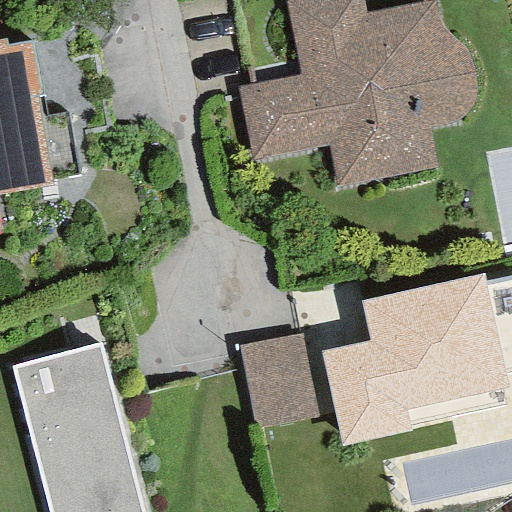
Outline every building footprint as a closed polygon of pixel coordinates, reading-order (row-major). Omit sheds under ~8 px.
[(326,144),(337,186),(434,167),(427,127),(433,126),(445,125),(456,121),(463,116),(469,108),(474,97),(475,86),(473,72),(468,55),(460,45),(450,36),(441,27),(437,17),(433,2),(364,13),(360,0),(291,0),(285,1),(298,74),(236,88),(251,161),(326,144)] [(2,42),(0,42),(0,192),(48,184),(32,92),(36,92),(27,46),(3,50),(2,42)] [(44,112),(49,164),(74,162),(69,109),(44,112)] [(482,274),(358,301),(367,340),(320,352),(340,447),(410,432),(405,411),(506,387),(482,274)] [(318,416),(302,335),(240,348),(256,428),(318,416)] [(144,511),(102,344),(12,367),(48,511),(144,511)]
